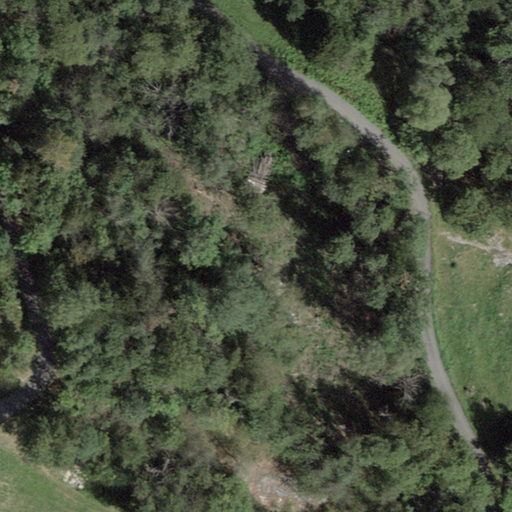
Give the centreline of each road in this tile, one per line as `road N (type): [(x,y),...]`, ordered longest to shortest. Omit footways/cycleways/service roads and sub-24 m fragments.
road 1 (unclassified): [(202,0),(394,148),(416,183),(435,359),(495,511)]
road 2 (unclassified): [(0,411),(26,396),(44,369),(41,326),(0,200)]
